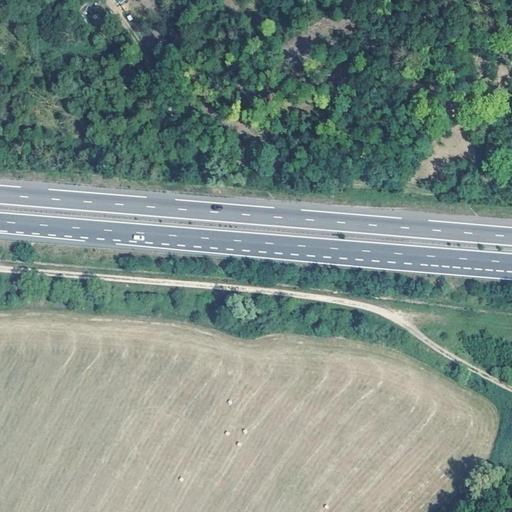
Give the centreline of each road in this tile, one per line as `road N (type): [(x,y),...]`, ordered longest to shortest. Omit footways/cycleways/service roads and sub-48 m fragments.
road 1 (track): [(511,387),(384,311),(349,299),(0,268)]
road 2 (motorway): [(0,227),(511,270)]
road 3 (motorway): [(511,237),(0,196)]
road 4 (track): [(511,199),(298,174),(207,146),(110,0)]
